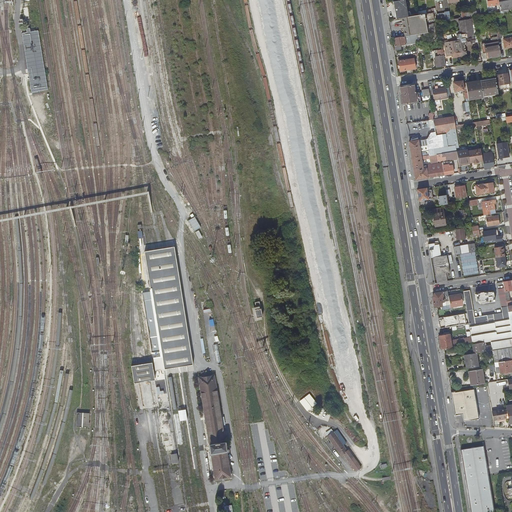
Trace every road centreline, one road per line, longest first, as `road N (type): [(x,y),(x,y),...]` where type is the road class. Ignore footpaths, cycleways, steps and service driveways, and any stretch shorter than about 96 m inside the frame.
road 1 (primary): [(365,0),(415,304)]
road 2 (primary): [(445,431),(423,290)]
road 3 (residential): [(511,62),(388,83)]
